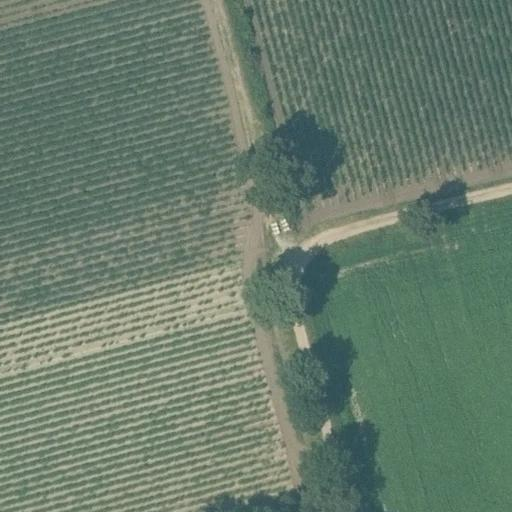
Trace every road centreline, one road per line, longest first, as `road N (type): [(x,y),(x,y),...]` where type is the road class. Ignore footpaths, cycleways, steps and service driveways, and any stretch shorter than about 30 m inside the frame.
road 1 (track): [(352,511),(293,290),(296,265),(310,247),(354,227),(511,184)]
road 2 (track): [(221,0),(296,265)]
